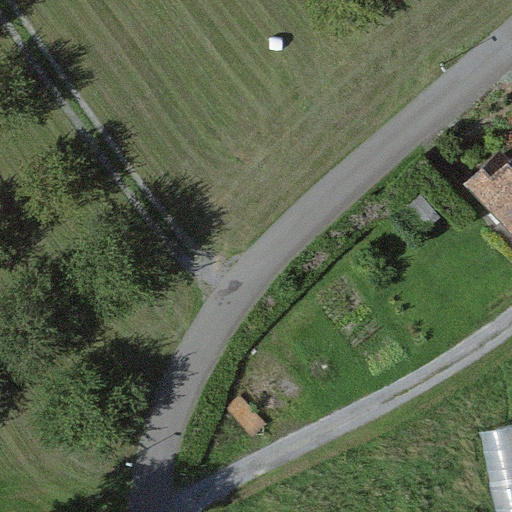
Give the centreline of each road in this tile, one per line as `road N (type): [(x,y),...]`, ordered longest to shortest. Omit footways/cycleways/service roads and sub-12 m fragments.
road 1 (residential): [(148,511),(158,446),(215,296),(511,39)]
road 2 (track): [(215,296),(0,5)]
